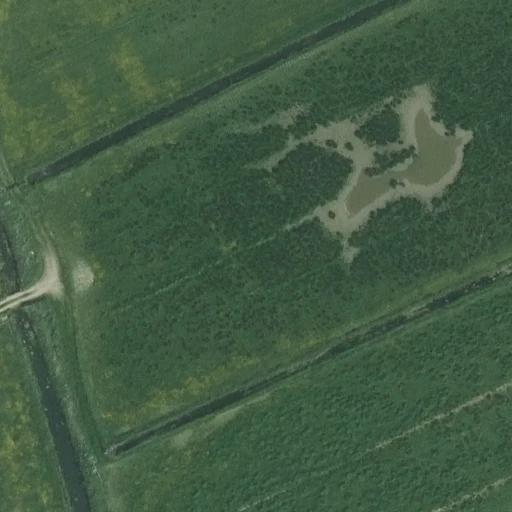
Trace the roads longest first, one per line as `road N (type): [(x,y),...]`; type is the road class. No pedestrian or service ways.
road 1 (track): [(52,287),(104,475),(180,507)]
road 2 (track): [(0,156),(38,230),(52,287)]
